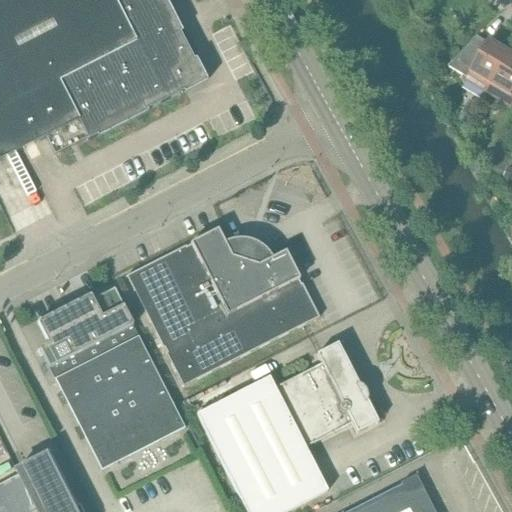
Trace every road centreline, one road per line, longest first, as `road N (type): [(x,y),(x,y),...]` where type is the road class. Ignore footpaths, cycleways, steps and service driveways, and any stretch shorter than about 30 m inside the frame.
road 1 (unclassified): [(0,286),(334,119)]
road 2 (tertiary): [(511,438),(334,119)]
road 3 (unknown): [(0,299),(114,511)]
road 4 (tertiary): [(334,119),(268,0)]
